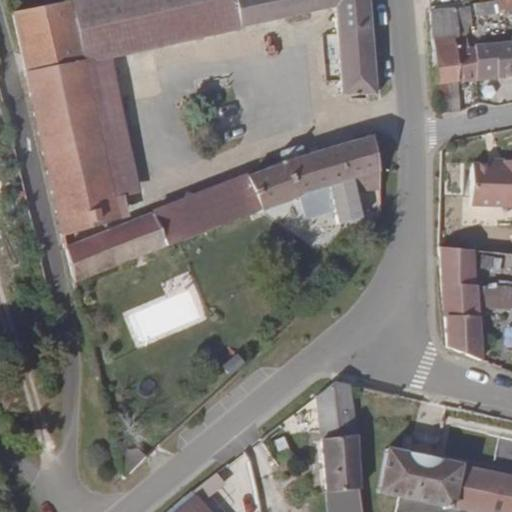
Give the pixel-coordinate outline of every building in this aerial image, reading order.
[(231,0),(70,0),(13,12),(26,78),(61,231),(115,217),(111,197),(77,60),(93,58),(235,27),(231,0)] [(231,0),(235,27),(324,6),(333,4),(350,0),(231,0)] [(377,94),(368,0),(350,0),(333,4),(343,94),(377,94)] [(511,0),(494,0),(476,3),(478,15),(511,8),(511,0)] [(468,4),(431,11),(437,110),(459,110),(460,95),(449,95),(450,81),(458,81),(453,32),(467,31),(467,26),(471,26),(468,4)] [(469,49),(467,31),(453,32),(458,81),(476,79),(473,48),(469,49)] [(476,48),(473,48),(476,79),(511,76),(511,43),(476,45),(476,48)] [(125,193),(93,58),(77,60),(111,197),(125,193)] [(449,95),(460,95),(458,81),(450,81),(449,95)] [(282,165),(253,176),(266,211),(305,198),(311,219),(338,212),(342,227),(361,222),(356,192),(380,182),(371,137),(306,156),(303,148),(296,146),(283,151),(280,155),(282,165)] [(511,162),(500,161),(500,165),(486,164),(468,162),(463,204),(511,208),(511,162)] [(266,211),(253,176),(228,185),(66,248),(76,282),(266,211)] [(468,253),(438,250),(444,346),(490,361),(478,307),(511,309),(511,288),(496,287),(495,284),(489,283),(489,287),(474,285),(468,253)] [(354,433),(350,385),(336,383),(316,398),(329,511),(361,511),(362,464),(354,433)] [(471,511),(483,511),(491,472),(386,452),(379,493),(471,511)] [(121,482),(143,461),(136,454),(118,469),(121,482)] [(483,511),(511,511),(511,476),(491,472),(483,511)] [(199,511),(187,497),(170,511),(199,511)]
